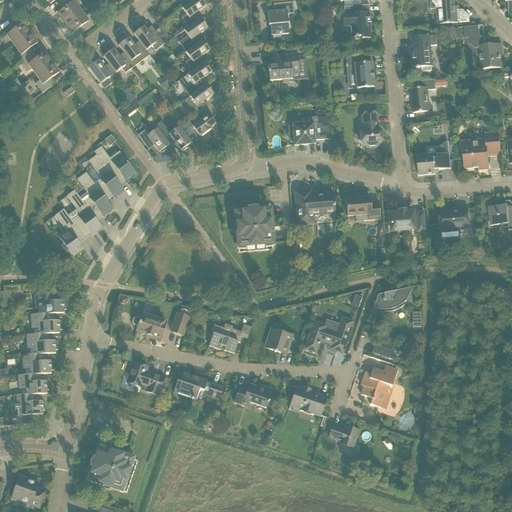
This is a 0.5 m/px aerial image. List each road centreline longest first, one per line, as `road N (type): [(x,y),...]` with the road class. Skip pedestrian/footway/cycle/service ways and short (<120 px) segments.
road 1 (residential): [(346,379),(220,367),(88,337)]
road 2 (tertiary): [(88,337),(98,295),(159,191),(245,164)]
road 3 (residential): [(0,23),(27,1),(74,53),(147,0)]
road 4 (residential): [(404,184),(388,0)]
road 5 (tertiary): [(245,164),(232,0)]
road 6 (residential): [(404,184),(306,162),(245,164)]
